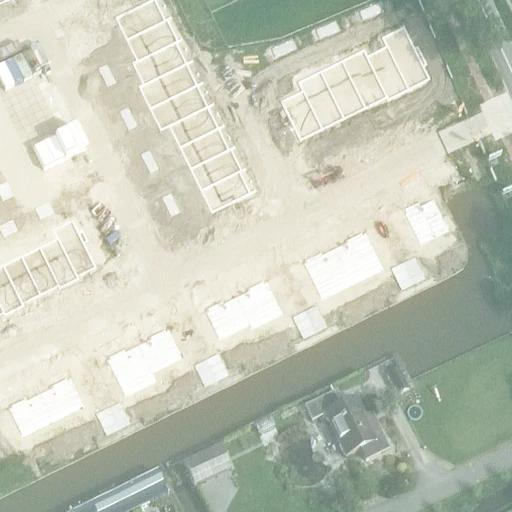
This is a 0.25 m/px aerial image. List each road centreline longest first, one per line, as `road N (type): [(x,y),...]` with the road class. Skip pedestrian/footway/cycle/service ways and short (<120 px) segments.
road 1 (residential): [(0,371),(297,223)]
road 2 (residential): [(297,223),(511,116)]
road 3 (residential): [(297,223),(234,100)]
road 4 (unclassified): [(511,452),(388,511)]
